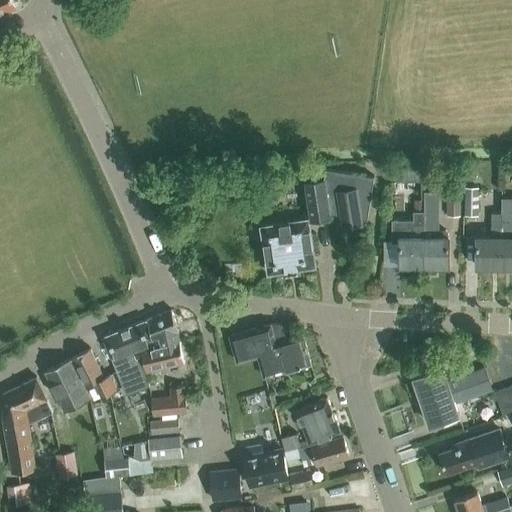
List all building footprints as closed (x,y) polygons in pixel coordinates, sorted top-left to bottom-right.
[(0,0),(0,14),(16,7),(12,0),(0,0)] [(303,167),(306,182),(321,180),(319,165),(303,167)] [(324,179),(325,179),(330,213),(341,214),(342,226),(362,223),(361,218),(367,219),(374,176),(325,168),(324,179)] [(270,194),(270,174),(227,175),(228,195),(270,194)] [(325,179),(324,179),(321,180),(306,182),(305,182),(308,200),(311,218),(330,215),(330,213),(325,179)] [(460,216),(460,187),(448,187),(447,216),(460,216)] [(477,216),(477,188),(465,187),(465,215),(477,216)] [(425,212),(425,200),(415,200),(414,212),(425,212)] [(425,200),(425,212),(434,212),(434,200),(425,200)] [(393,221),(393,242),(400,242),(400,265),(424,266),(425,212),(414,212),(414,221),(393,221)] [(425,212),(424,266),(449,266),(448,236),(448,232),(446,230),(436,230),(436,212),(434,212),(425,212)] [(501,228),(501,213),(491,213),(491,228),(501,228)] [(501,213),(501,228),(511,228),(511,213),(501,213)] [(298,268),(316,265),(308,218),(261,225),(268,273),(286,270),(286,271),(298,269),(298,268)] [(501,228),(491,228),(491,237),(477,237),(476,266),(501,266),(501,228)] [(511,237),(511,228),(501,228),(501,266),(511,266),(511,237)] [(159,314),(146,319),(149,332),(152,345),(153,347),(146,348),(140,350),(142,361),(143,367),(144,373),(145,373),(184,363),(184,361),(177,330),(178,330),(171,309),(159,314)] [(149,385),(145,373),(144,373),(143,367),(142,361),(140,350),(146,348),(153,347),(152,345),(149,332),(146,319),(103,336),(123,388),(133,384),(135,391),(149,385)] [(264,377),(311,364),(302,334),(285,339),(281,324),(271,324),(229,335),(237,362),(258,356),(264,377)] [(104,377),(90,348),(72,357),(86,386),(96,381),(103,395),(116,389),(109,374),(104,377)] [(65,410),(90,398),(70,358),(45,371),(65,410)] [(422,401),(488,378),(484,368),(446,381),(442,368),(414,378),(422,401)] [(28,423),(51,413),(44,399),(46,397),(36,377),(3,393),(3,420),(12,473),(36,469),(28,423)] [(492,390),(488,378),(422,401),(430,424),(458,414),(454,403),(492,390)] [(169,387),(170,396),(150,398),(152,415),(185,412),(182,385),(169,387)] [(503,413),(511,410),(511,401),(507,387),(495,391),(503,413)] [(296,409),(309,443),(340,430),(327,397),(296,409)] [(151,433),(179,431),(178,418),(149,421),(151,433)] [(497,429),(482,434),(452,444),(453,448),(440,453),(446,473),(476,463),(477,468),(507,458),(497,429)] [(300,445),(297,433),(281,437),(283,450),(300,445)] [(150,458),(182,456),(180,435),(148,438),(150,458)] [(317,465),(348,456),(342,436),(311,445),(311,444),(298,448),(302,459),(304,467),(316,463),(317,465)] [(250,484),(288,476),(282,449),(262,454),(260,444),(243,447),(250,484)] [(77,475),(73,451),(56,454),(59,477),(77,475)] [(106,476),(130,473),(129,457),(104,459),(106,476)] [(511,481),(511,466),(498,471),(502,485),(511,481)] [(209,471),(212,500),(240,497),(237,469),(211,471),(209,471)] [(292,487),(313,483),(309,470),(288,474),(292,487)] [(109,491),(107,478),(84,480),(85,494),(86,511),(122,511),(121,490),(109,491)] [(12,503),(36,501),(33,479),(9,482),(12,503)] [(455,498),(459,511),(489,511),(510,505),(507,497),(482,505),(477,491),(455,498)] [(307,511),(307,503),(290,505),(290,511),(359,511),(359,509),(331,511),(307,511)]
